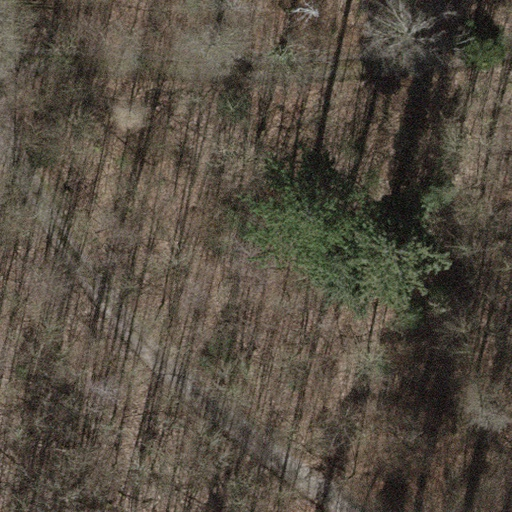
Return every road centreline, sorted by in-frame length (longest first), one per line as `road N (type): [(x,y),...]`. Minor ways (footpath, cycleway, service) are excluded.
road 1 (track): [(364,511),(176,367),(56,212),(0,85)]
road 2 (track): [(511,43),(413,63),(0,61)]
